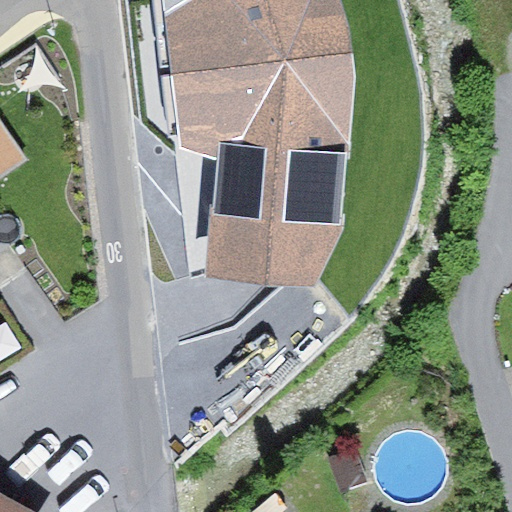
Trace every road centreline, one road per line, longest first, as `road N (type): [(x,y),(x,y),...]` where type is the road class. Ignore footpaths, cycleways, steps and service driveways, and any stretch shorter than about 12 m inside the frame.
road 1 (residential): [(149,511),(88,0)]
road 2 (residential): [(511,184),(479,317),(480,347),(511,444)]
